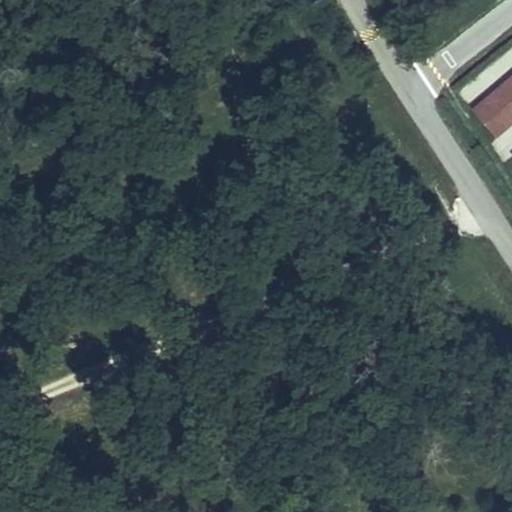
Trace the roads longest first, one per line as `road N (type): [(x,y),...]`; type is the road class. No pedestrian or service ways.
road 1 (track): [(217,0),(265,132),(314,219),(391,254)]
road 2 (residential): [(352,0),(511,242)]
